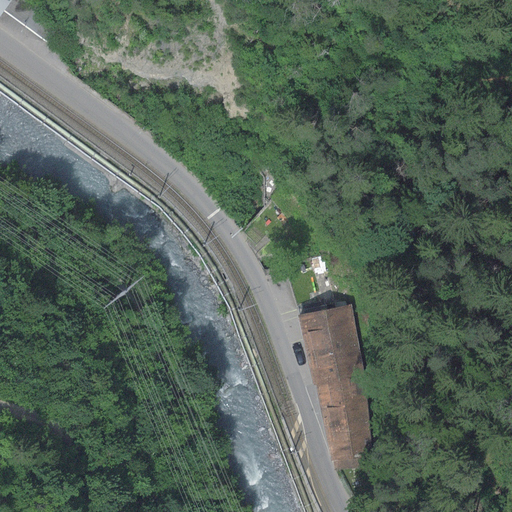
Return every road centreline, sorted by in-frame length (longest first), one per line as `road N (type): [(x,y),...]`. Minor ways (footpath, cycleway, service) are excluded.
road 1 (unclassified): [(0,41),(163,162),(233,235),(345,511)]
road 2 (track): [(86,511),(61,437),(45,422),(0,408)]
